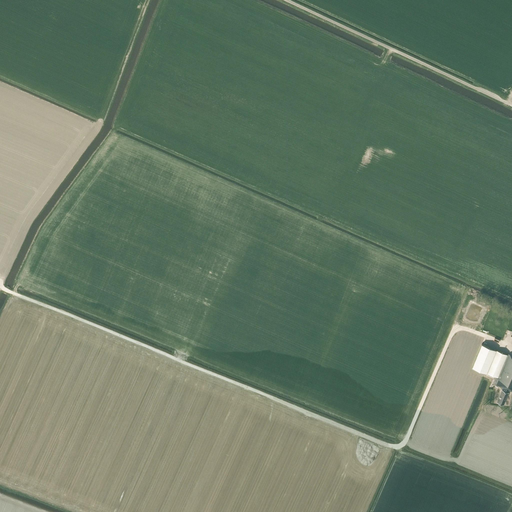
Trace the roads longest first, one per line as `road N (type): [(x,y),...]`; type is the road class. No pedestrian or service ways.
road 1 (track): [(511,346),(452,330),(397,446),(14,291)]
road 2 (unclassified): [(511,105),(285,0)]
